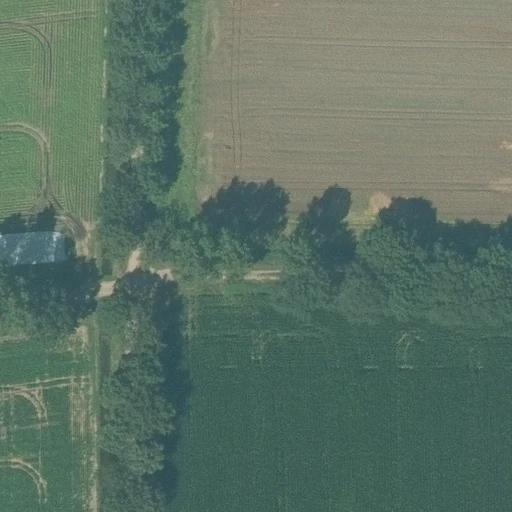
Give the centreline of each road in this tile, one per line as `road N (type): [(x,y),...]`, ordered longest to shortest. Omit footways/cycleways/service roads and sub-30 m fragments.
road 1 (track): [(133,272),(511,268)]
road 2 (track): [(133,272),(141,0)]
road 3 (track): [(133,511),(133,290)]
road 4 (track): [(133,290),(0,310)]
